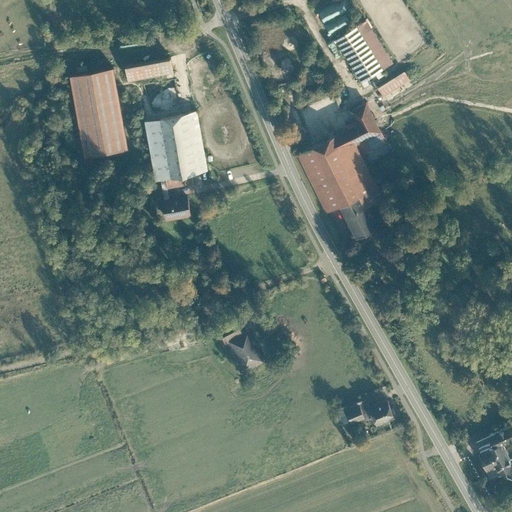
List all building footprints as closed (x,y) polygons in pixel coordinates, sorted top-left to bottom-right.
[(344,22),(339,15),(325,23),(330,31),(344,22)] [(367,16),(330,37),(355,82),(392,60),(367,16)] [(172,38),(122,46),(127,78),(177,70),(172,38)] [(110,66),(71,74),(86,155),(126,147),(110,66)] [(405,70),(376,86),(382,95),(410,79),(405,70)] [(348,125),(296,151),(325,209),(340,202),(357,235),(381,223),(370,201),(384,194),(363,153),(387,141),(366,100),(349,109),(355,121),(347,124),(348,125)] [(198,109),(144,118),(155,178),(164,177),(165,187),(194,182),(192,171),(209,168),(198,109)] [(189,193),(163,197),(167,217),(193,213),(189,193)] [(198,241),(207,236),(203,230),(195,234),(198,241)] [(248,322),(216,335),(233,375),(265,361),(248,322)] [(387,397),(367,400),(376,427),(397,414),(387,397)] [(493,479),(505,473),(507,477),(511,479),(511,459),(511,460),(504,446),(511,442),(511,424),(490,434),(494,443),(479,450),(493,479)]
